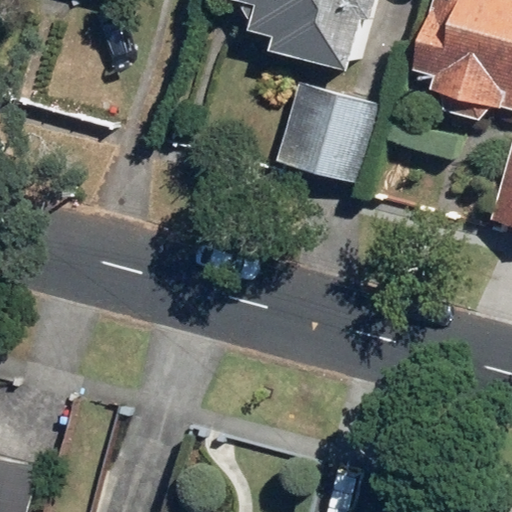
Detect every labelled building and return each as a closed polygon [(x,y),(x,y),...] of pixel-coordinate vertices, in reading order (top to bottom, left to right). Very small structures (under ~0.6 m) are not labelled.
[(238,0),(257,6),(250,30),(273,37),(268,52),(355,78),(378,0),(238,0)] [(433,83),(430,96),(511,115),(511,0),(439,0),(421,80),(433,83)] [(383,100),(301,80),(281,165),(363,184),(383,100)] [(511,145),(493,222),(511,227),(511,145)] [(0,511),(29,511),(42,465),(0,454),(0,511)]
